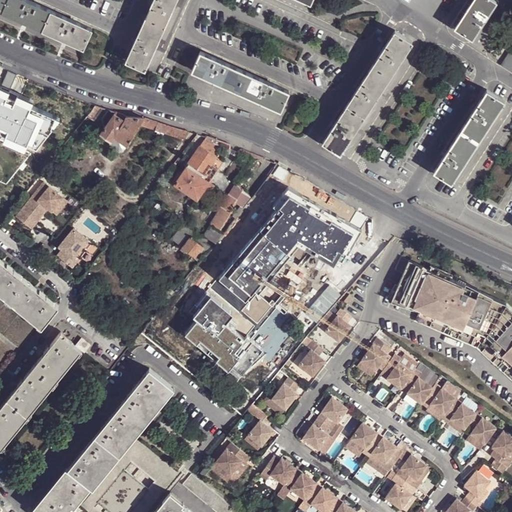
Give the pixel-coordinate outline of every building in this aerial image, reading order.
[(31,0),(0,0),(0,7),(10,12),(48,29),(87,47),(95,29),(31,0)] [(178,0),(156,0),(130,60),(149,68),(163,36),(168,24),(171,17),(178,0)] [(468,0),(453,25),(458,28),(475,0),(468,0)] [(498,0),(475,0),(458,28),(474,38),(498,0)] [(397,30),(326,141),(343,152),(368,113),(394,71),(414,41),(397,30)] [(205,51),(196,69),(235,87),(284,110),(293,91),(205,51)] [(511,52),(503,65),(511,70),(511,52)] [(0,181),(6,184),(62,120),(35,107),(37,103),(0,85),(0,181)] [(489,89),(437,171),(454,182),(481,139),(506,100),(489,89)] [(88,114),(95,119),(104,106),(96,103),(88,114)] [(95,119),(105,126),(115,112),(116,111),(104,106),(95,119)] [(145,116),(129,115),(128,115),(124,118),(115,112),(105,126),(101,131),(111,139),(112,139),(116,134),(128,143),(141,123),(145,116)] [(145,116),(141,123),(158,129),(160,121),(145,116)] [(184,137),(189,130),(160,121),(158,129),(184,137)] [(123,150),(128,143),(116,134),(112,139),(111,139),(110,140),(111,144),(120,150),(123,150)] [(219,138),(208,135),(201,145),(217,156),(219,153),(227,142),(219,138)] [(217,156),(201,145),(192,158),(188,165),(204,176),(217,156)] [(225,159),(219,153),(217,156),(204,176),(210,180),(225,159)] [(204,190),(205,188),(198,184),(204,176),(188,165),(176,183),(197,198),(204,190)] [(210,180),(204,176),(198,184),(205,188),(210,180)] [(55,207),(64,196),(45,180),(17,215),(27,223),(32,217),(38,221),(46,211),(49,207),(51,204),(55,207)] [(340,265),(364,220),(289,180),(189,308),(197,316),(185,329),(238,374),(264,343),(251,333),(316,252),(340,265)] [(215,184),(210,180),(205,188),(204,190),(209,193),(215,184)] [(246,205),(252,197),(237,180),(230,192),(238,197),(237,199),(246,205)] [(238,197),(230,192),(212,222),(219,227),(237,199),(238,197)] [(69,199),(64,196),(55,207),(51,204),(49,207),(57,213),(69,199)] [(246,205),(237,199),(219,227),(222,230),(223,230),(225,231),(246,205)] [(160,210),(154,206),(144,219),(150,223),(160,210)] [(32,217),(27,223),(33,227),(38,221),(32,217)] [(219,227),(212,222),(206,234),(214,240),(214,241),(216,242),(225,231),(223,230),(222,230),(219,227)] [(191,235),(195,230),(186,223),(174,238),(183,246),(191,235)] [(70,263),(89,238),(75,226),(63,241),(67,244),(64,248),(63,248),(59,254),(70,263)] [(204,238),(195,230),(191,235),(203,245),(195,255),(201,261),(214,245),(204,238)] [(214,240),(206,234),(204,238),(214,245),(216,242),(214,241),(214,240)] [(203,245),(191,235),(183,246),(195,255),(203,245)] [(93,241),(89,238),(70,263),(73,266),(93,241)] [(401,256),(395,269),(403,273),(409,260),(401,256)] [(0,257),(0,292),(3,295),(5,292),(19,303),(17,306),(36,321),(38,319),(45,325),(60,306),(0,257)] [(403,273),(393,296),(420,308),(434,314),(450,278),(436,272),(430,269),(409,260),(403,273)] [(452,274),(438,268),(436,272),(450,278),(452,274)] [(467,286),(450,278),(434,314),(448,320),(452,322),(483,336),(505,302),(477,290),(476,292),(469,289),(469,288),(469,287),(468,286),(467,286)] [(0,332),(23,351),(43,327),(36,321),(17,306),(3,295),(0,292),(0,332)] [(17,306),(19,303),(5,292),(3,295),(17,306)] [(511,308),(505,302),(483,336),(507,359),(511,361),(511,362),(511,308)] [(352,317),(341,308),(336,314),(337,315),(325,330),(339,341),(351,326),(347,322),(352,317)] [(434,314),(420,308),(415,320),(443,332),(448,320),(434,314)] [(43,327),(45,325),(38,319),(36,321),(43,327)] [(483,336),(452,322),(447,334),(476,346),(483,336)] [(4,395),(25,413),(31,406),(33,408),(49,388),(46,386),(57,373),(60,375),(71,362),(68,359),(78,346),(75,344),(57,329),(4,395)] [(85,351),(91,344),(81,336),(75,344),(78,346),(82,349),(85,351)] [(483,336),(476,346),(499,367),(507,359),(483,336)] [(391,347),(377,337),(362,359),(376,369),(391,347)] [(323,349),(313,341),(308,347),(311,349),(299,364),(313,375),(325,360),(319,355),(323,349)] [(71,362),(82,349),(78,346),(68,359),(71,362)] [(401,358),(394,354),(381,373),(401,388),(412,371),(398,362),(401,358)] [(511,362),(511,361),(502,371),(511,379),(511,362)] [(83,511),(75,505),(81,498),(91,485),(112,459),(124,445),(135,431),(173,384),(148,364),(96,427),(90,435),(65,465),(63,464),(30,505),(39,511),(38,511),(83,511)] [(415,368),(412,371),(401,388),(421,402),(432,386),(419,376),(421,373),(415,368)] [(49,388),(60,375),(57,373),(46,386),(49,388)] [(299,385),(289,376),(272,397),(286,408),(298,393),(295,390),(299,385)] [(432,386),(421,402),(428,407),(430,403),(444,413),(455,397),(435,383),(432,386)] [(25,413),(4,395),(0,399),(0,442),(4,438),(7,440),(23,421),(20,419),(25,413)] [(347,407),(332,396),(321,410),(322,410),(318,416),(329,424),(333,418),(337,421),(347,407)] [(475,412),(455,397),(444,413),(441,416),(448,421),(450,418),(464,427),(468,422),(475,412)] [(273,418),(262,410),(257,416),(260,418),(248,433),(262,444),(274,429),(268,424),(273,418)] [(475,412),(468,422),(474,427),(470,432),(484,442),(496,426),(475,412)] [(329,424),(318,416),(314,423),(313,422),(303,436),(318,447),(328,433),(324,430),(329,424)] [(333,418),(329,424),(333,427),(337,421),(333,418)] [(382,435),(362,421),(351,436),(364,446),(362,450),(368,454),(382,435)] [(329,424),(324,430),(328,433),(333,427),(329,424)] [(511,445),(511,436),(502,430),(491,445),(494,447),(490,453),(495,457),(490,463),(501,471),(510,459),(505,455),(511,445)] [(135,431),(124,445),(161,476),(163,474),(176,484),(185,473),(182,471),(179,468),(137,433),(135,431)] [(402,449),(382,435),(368,454),(388,469),(402,449)] [(250,455),(230,440),(209,467),(232,485),(249,464),(245,462),(250,455)] [(147,511),(169,486),(172,489),(173,487),(176,484),(163,474),(161,476),(124,445),(112,459),(91,485),(81,498),(75,505),(83,511),(147,511)] [(426,463),(410,452),(396,472),(415,486),(420,479),(416,477),(426,463)] [(285,483),(296,467),(281,456),(280,458),(274,454),(260,474),(267,478),(271,473),(285,483)] [(316,481),(296,467),(285,483),(277,494),(283,498),(291,487),(305,497),(316,481)] [(489,479),(476,468),(463,483),(470,488),(465,494),(476,503),(481,497),(477,493),(489,479)] [(415,486),(396,472),(391,478),(395,481),(385,495),(401,506),(415,486)] [(182,484),(207,503),(215,493),(194,476),(191,473),(182,484)] [(336,495),(316,481),(305,497),(298,507),(305,511),(311,502),(325,511),(336,495)] [(196,511),(183,502),(185,499),(172,489),(169,486),(147,511),(196,511)] [(238,511),(215,493),(207,503),(217,511),(238,511)] [(476,503),(465,494),(461,500),(456,496),(443,510),(445,511),(464,511),(469,507),(471,508),(476,503)] [(356,511),(358,511),(336,495),(325,511),(324,511),(356,511)]
